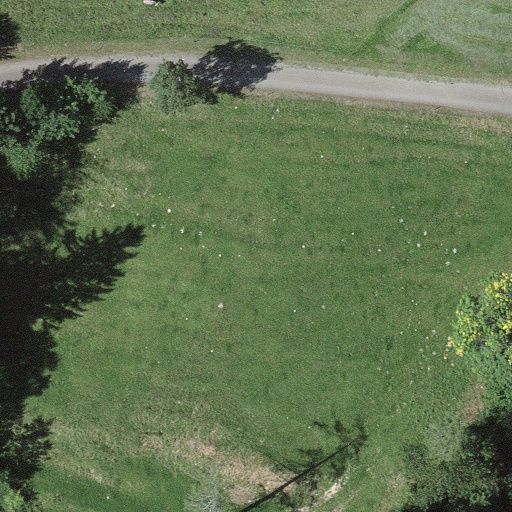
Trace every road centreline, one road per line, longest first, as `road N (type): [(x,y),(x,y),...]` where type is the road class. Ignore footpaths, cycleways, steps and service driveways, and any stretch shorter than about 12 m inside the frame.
road 1 (unclassified): [(0,80),(154,69),(511,101)]
road 2 (track): [(0,454),(114,511)]
